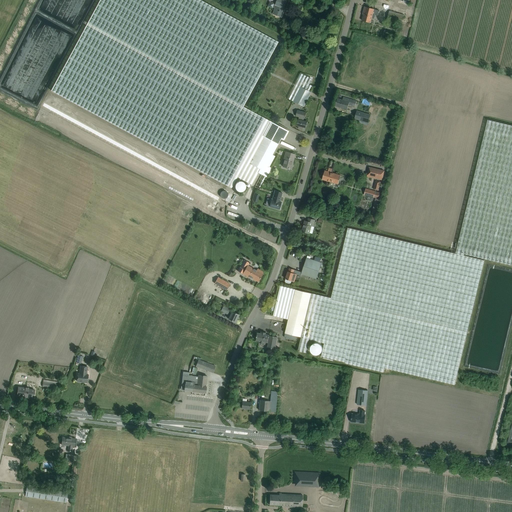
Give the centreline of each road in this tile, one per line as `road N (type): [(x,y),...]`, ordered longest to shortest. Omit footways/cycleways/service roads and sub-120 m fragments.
road 1 (unclassified): [(210,429),(236,350),(274,280),(353,0)]
road 2 (secondary): [(511,466),(263,435)]
road 3 (secondary): [(210,429),(0,404)]
road 4 (track): [(338,56),(231,0)]
